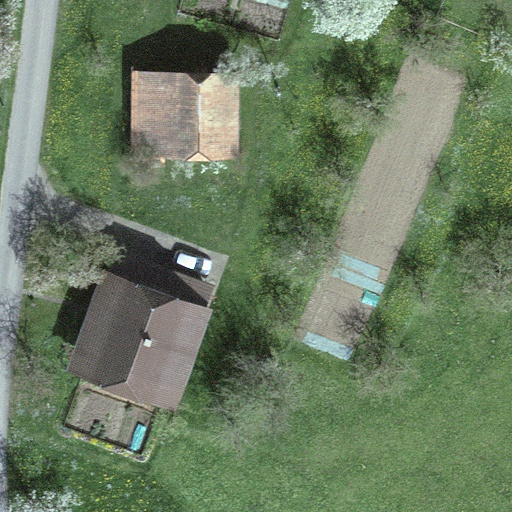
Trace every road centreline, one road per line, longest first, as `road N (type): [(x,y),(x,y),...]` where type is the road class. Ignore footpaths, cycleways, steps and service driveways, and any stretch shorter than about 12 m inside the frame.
road 1 (unclassified): [(38,0),(0,317)]
road 2 (track): [(146,243),(15,191)]
